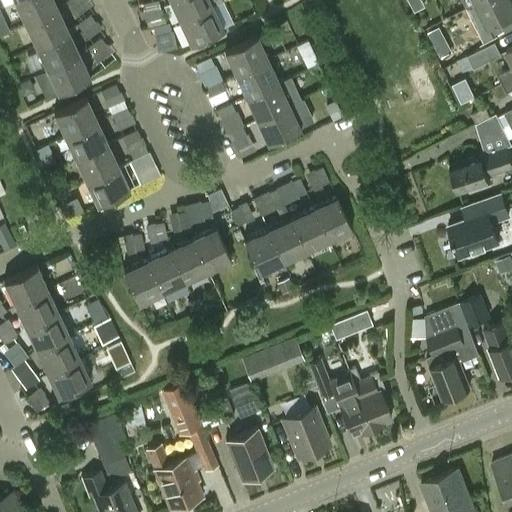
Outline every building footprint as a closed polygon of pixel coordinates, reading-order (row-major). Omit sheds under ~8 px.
[(15,0),(14,0),(25,23),(58,8),(54,0),(15,0)] [(143,11),(159,7),(157,0),(154,0),(142,3),(143,11)] [(168,0),(178,20),(212,5),(209,0),(168,0)] [(411,0),(417,10),(426,6),(422,0),(411,0)] [(511,21),(509,15),(511,13),(511,1),(511,0),(481,0),(477,2),(489,26),(485,28),(490,38),(511,27),(511,21)] [(223,28),(222,28),(212,5),(178,20),(189,44),(223,28)] [(58,8),(25,23),(36,46),(69,31),(58,8)] [(81,31),(94,21),(89,14),(76,24),(81,31)] [(152,26),(154,34),(170,30),(168,22),(152,26)] [(429,31),(443,56),(453,50),(440,25),(429,31)] [(79,54),(69,31),(36,46),(46,69),(79,54)] [(223,50),(234,74),(267,59),(256,35),(223,50)] [(100,37),(87,47),(92,53),(105,43),(100,37)] [(474,67),(501,53),(495,41),(467,54),(465,50),(454,56),(462,72),(473,66),(474,67)] [(502,83),(511,78),(511,46),(506,49),(511,60),(511,66),(497,74),(502,83)] [(91,77),(79,54),(46,69),(57,93),(91,77)] [(199,72),(214,65),(210,56),(194,63),(199,72)] [(315,57),(305,61),(304,61),(306,67),(307,67),(317,62),(315,57)] [(245,97),(278,82),(267,59),(234,74),(245,97)] [(283,78),(289,100),(299,97),(292,75),(283,78)] [(511,78),(502,83),(506,92),(511,88),(511,78)] [(209,95),(224,88),(220,79),(205,86),(209,95)] [(245,97),(255,120),(288,105),(278,82),(245,97)] [(103,98),(118,91),(115,83),(100,90),(103,98)] [(54,112),(65,135),(97,120),(86,97),(54,112)] [(220,118),(235,110),(231,101),(215,109),(220,118)] [(288,105),(255,120),(266,143),(299,128),(288,105)] [(114,120),(129,113),(125,106),(111,113),(114,120)] [(475,124),(490,116),(485,106),(469,114),(475,124)] [(76,158),(107,142),(97,120),(65,135),(76,158)] [(230,140),(245,134),(242,124),(226,131),(230,140)] [(125,143),(140,136),(136,129),(121,136),(125,143)] [(76,158),(86,180),(118,165),(107,142),(76,158)] [(459,191),(487,182),(485,176),(511,167),(511,161),(507,147),(450,164),(459,191)] [(136,166),(150,159),(147,152),(132,159),(136,166)] [(118,165),(86,180),(97,204),(130,189),(118,165)] [(321,185),(329,181),(322,165),(313,170),(321,185)] [(298,196),(306,192),(299,176),(290,181),(298,196)] [(275,207),(283,202),(276,187),(267,191),(275,207)] [(476,203),(480,214),(448,225),(458,254),(499,241),(492,221),(508,215),(501,194),(476,203)] [(328,239),(351,228),(335,195),(312,206),(328,239)] [(204,217),(212,215),(208,199),(200,201),(204,217)] [(237,204),(238,205),(246,220),(247,221),(254,217),(246,200),(237,204)] [(328,239),(312,206),(289,217),(305,250),(328,239)] [(181,228),(189,226),(186,210),(177,212),(181,228)] [(305,250),(289,217),(266,228),(282,261),(305,250)] [(7,220),(0,222),(0,249),(16,243),(7,220)] [(158,239),(166,237),(163,221),(155,223),(158,239)] [(192,236),(207,270),(230,259),(216,226),(192,236)] [(282,261),(266,228),(243,239),(258,272),(282,261)] [(136,250),(144,248),(140,232),(132,234),(136,250)] [(169,247),(184,281),(207,270),(192,236),(169,247)] [(146,258),(161,291),(184,281),(169,247),(146,258)] [(161,291),(146,258),(122,269),(138,303),(161,291)] [(3,280),(14,303),(47,288),(36,264),(3,280)] [(72,289),(85,283),(79,270),(65,277),(72,289)] [(14,303),(25,326),(58,311),(47,288),(14,303)] [(491,315),(482,292),(460,301),(469,324),(491,315)] [(100,297),(89,300),(94,317),(105,314),(100,297)] [(477,355),(471,337),(458,303),(424,316),(426,337),(436,364),(428,367),(440,398),(468,388),(458,362),(477,355)] [(329,323),(334,337),(335,338),(372,323),(365,308),(329,323)] [(36,349),(69,334),(58,311),(25,326),(36,349)] [(102,320),(84,328),(91,343),(109,335),(102,320)] [(499,376),(511,370),(511,338),(504,320),(482,329),(489,347),(488,348),(499,376)] [(0,337),(4,342),(17,333),(11,324),(0,332),(0,337)] [(241,355),(251,379),(305,356),(295,332),(241,355)] [(36,349),(46,372),(79,357),(69,334),(36,349)] [(14,365),(28,355),(23,348),(9,357),(14,365)] [(321,395),(333,390),(320,355),(307,360),(321,395)] [(57,396),(90,380),(79,357),(46,372),(57,396)] [(384,421),(390,418),(379,389),(383,387),(381,381),(377,371),(360,378),(355,365),(347,369),(371,427),(383,422),(384,421)] [(371,427),(347,369),(352,382),(336,389),(341,404),(339,404),(350,434),(357,432),(359,432),(371,427)] [(25,388),(39,378),(33,370),(19,380),(25,388)] [(36,411),(49,401),(44,392),(30,403),(36,411)] [(204,468),(217,463),(189,393),(166,402),(178,434),(189,429),(204,468)] [(238,415),(257,407),(252,394),(232,401),(238,415)] [(203,428),(234,416),(226,396),(195,408),(203,428)] [(297,457),(328,445),(312,405),(280,418),(297,457)] [(122,448),(126,446),(118,408),(85,421),(95,445),(106,473),(111,470),(114,477),(131,470),(122,448)] [(240,480),(272,468),(256,428),(223,440),(240,480)] [(161,441),(145,448),(154,470),(154,469),(170,507),(201,495),(185,455),(170,462),(161,441)] [(511,511),(511,453),(492,462),(511,511)] [(433,511),(475,511),(459,468),(422,482),(433,511)] [(92,495),(98,511),(134,511),(123,481),(105,488),(98,470),(80,476),(89,497),(92,495)] [(23,511),(12,488),(0,494),(0,511),(23,511)]
